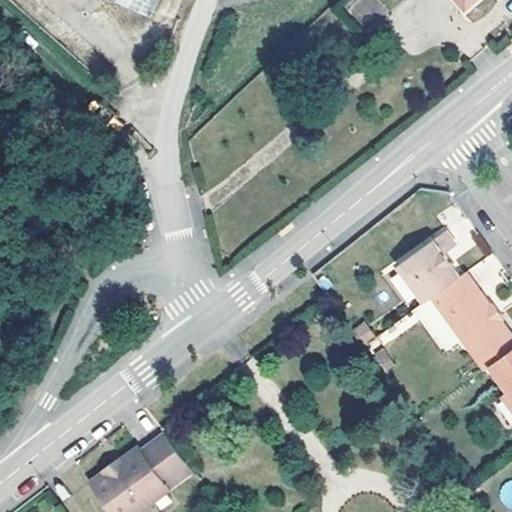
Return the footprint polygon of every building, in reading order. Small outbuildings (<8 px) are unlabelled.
[(119,0),(117,6),(156,18),(161,0),(119,0)] [(404,251),(432,292),(466,267),(451,245),(464,234),(452,218),(404,251)] [(468,329),(492,362),(499,357),(511,347),(511,314),(509,311),(511,309),(511,300),(505,291),(498,296),(474,261),(466,267),(432,292),(422,299),(452,340),(468,329)] [(385,342),(418,320),(412,312),(379,334),(385,342)] [(363,324),(370,334),(382,326),(374,316),(363,324)] [(392,338),(383,344),(394,359),(403,353),(392,338)] [(511,347),(499,357),(511,375),(511,386),(511,387),(511,389),(511,347)] [(199,460),(175,429),(150,448),(146,443),(127,457),(132,463),(120,472),(115,466),(99,478),(123,511),(143,511),(183,483),(177,476),(199,460)] [(132,463),(127,457),(126,455),(114,464),(115,466),(120,472),(132,463)] [(177,476),(183,483),(204,467),(199,460),(177,476)]
